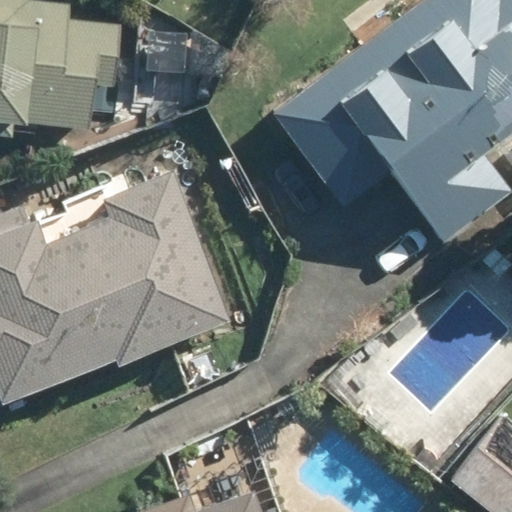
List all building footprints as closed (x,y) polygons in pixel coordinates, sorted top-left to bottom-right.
[(86,84),(106,86),(113,22),(93,21),(93,13),(74,11),(73,20),(59,18),(60,6),(36,4),(36,0),(0,0),(0,124),(81,133),(86,84)] [(511,0),(407,0),(256,99),(333,216),(390,179),(430,240),(507,190),(467,128),(511,99),(511,0)] [(0,208),(0,390),(218,316),(168,169),(126,183),(123,176),(51,201),(54,209),(28,219),(22,201),(0,208)] [(511,511),(511,423),(491,407),(437,476),(483,511),(511,511)] [(244,511),(232,477),(137,511),(244,511)]
